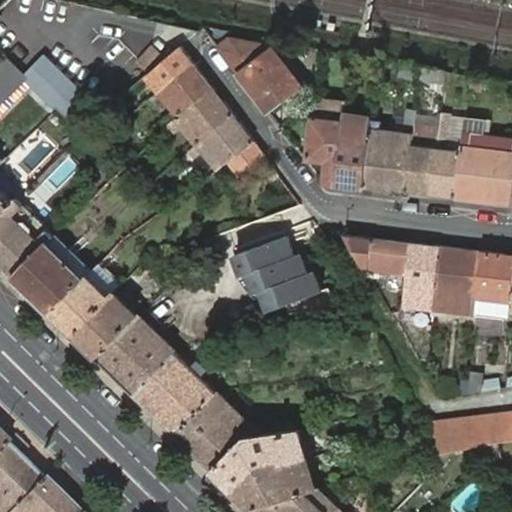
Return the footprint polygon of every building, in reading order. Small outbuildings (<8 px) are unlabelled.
[(268,49),(262,42),(233,36),(221,45),(240,71),(268,49)] [(163,63),(167,58),(153,44),(136,61),(150,75),(163,63)] [(240,71),(269,110),(293,92),(299,87),(288,68),(275,44),(268,49),(240,71)] [(176,79),(195,62),(183,46),(167,58),(166,60),(163,63),(173,75),(176,79)] [(16,68),(4,56),(0,60),(0,100),(20,80),(12,72),(16,68)] [(57,107),(83,132),(103,114),(44,58),(25,77),(31,82),(57,107)] [(149,130),(156,138),(167,127),(169,126),(179,117),(181,115),(213,86),(195,62),(176,79),(168,85),(162,91),(174,107),(163,118),(149,130)] [(420,78),(421,66),(421,65),(401,62),(399,75),(420,78)] [(446,82),(448,71),(422,66),(421,79),(446,82)] [(481,90),(483,78),(472,76),(471,87),(481,90)] [(199,144),(235,114),(213,86),(181,115),(179,117),(169,126),(167,127),(156,138),(162,144),(174,132),(184,124),(199,144)] [(346,109),(345,113),(374,117),(374,112),(369,112),(346,103),(346,109)] [(345,113),(346,109),(331,107),(330,114),(325,114),(319,113),(319,118),(315,117),(311,157),(330,159),(328,181),(338,182),(344,130),(345,121),(345,116),(345,113)] [(395,131),(393,130),(387,188),(408,191),(413,144),(414,133),(415,124),(416,112),(407,111),(405,132),(395,131)] [(443,111),(441,127),(438,147),(433,194),(456,197),(463,151),(464,143),(465,132),(465,130),(452,129),(454,115),(455,113),(443,111)] [(345,121),(344,130),(338,182),(366,186),(371,140),(372,128),(373,120),(374,117),(345,113),(345,116),(345,121)] [(203,149),(218,169),(232,158),(255,141),(235,114),(199,144),(188,152),(193,157),(203,149)] [(467,117),(454,115),(452,129),(465,130),(467,117)] [(382,121),(373,120),(372,128),(371,140),(366,186),(387,188),(393,130),(391,130),(381,129),(382,121)] [(413,144),(408,191),(433,194),(438,147),(441,127),(415,124),(414,133),(413,144)] [(463,151),(456,197),(511,203),(511,148),(472,144),(473,133),(465,132),(464,143),(463,151)] [(486,134),(473,133),(472,144),(511,148),(511,137),(505,137),(486,134)] [(255,141),(232,158),(243,173),(266,155),(255,141)] [(0,216),(7,209),(15,201),(18,198),(23,193),(17,187),(9,195),(0,186),(0,176),(3,173),(0,169),(0,216)] [(0,186),(9,195),(17,187),(3,173),(0,176),(0,186)] [(0,216),(0,261),(15,276),(45,246),(50,242),(56,235),(50,229),(39,240),(15,216),(25,205),(18,198),(15,201),(7,209),(0,216)] [(25,205),(15,216),(39,240),(50,229),(25,205)] [(244,250),(235,253),(239,264),(243,274),(249,271),(256,291),(262,289),(270,308),(286,302),(290,312),(336,306),(328,284),(322,286),(314,267),(308,270),(301,251),(295,253),(292,246),(324,233),(322,231),(317,223),(288,234),(287,233),(244,250)] [(375,237),(347,234),(357,251),(367,269),(371,269),(375,237)] [(407,241),(375,237),(371,269),(373,270),(389,271),(403,273),(409,274),(413,242),(407,241)] [(15,276),(52,312),(86,277),(70,262),(72,260),(71,257),(66,252),(63,252),(61,253),(50,242),(45,246),(15,276)] [(405,303),(434,307),(442,245),(413,242),(409,274),(405,303)] [(434,307),(476,312),(477,304),(478,295),(484,251),(442,245),(434,307)] [(511,303),(511,254),(484,251),(478,295),(477,304),(511,309),(511,303)] [(52,312),(74,334),(111,296),(89,274),(86,277),(52,312)] [(74,334),(98,357),(139,314),(134,309),(141,301),(123,283),(116,291),(111,296),(74,334)] [(405,303),(404,310),(433,314),(434,307),(405,303)] [(98,357),(133,392),(177,351),(161,336),(156,331),(139,314),(98,357)] [(177,435),(219,392),(205,378),(191,365),(177,351),(133,392),(177,435)] [(474,373),(473,393),(483,391),(485,374),(474,373)] [(262,434),(219,392),(177,435),(214,471),(248,436),(262,434)] [(511,412),(431,422),(441,454),(454,451),(480,446),(497,442),(511,440),(511,412)] [(282,466),(304,460),(295,431),(262,434),(248,436),(214,471),(234,491),(259,465),(279,459),(282,466)] [(7,511),(42,478),(5,441),(0,446),(0,511),(7,511)] [(500,451),(497,442),(480,446),(485,466),(500,451)] [(434,471),(454,451),(441,454),(421,459),(434,471)] [(312,489),(304,460),(282,466),(279,459),(259,465),(234,491),(251,508),(308,491),(312,489)] [(77,511),(42,478),(7,511),(77,511)] [(251,508),(255,511),(331,511),(333,510),(337,506),(331,500),(328,496),(319,487),(318,488),(312,489),(308,491),(251,508)]
